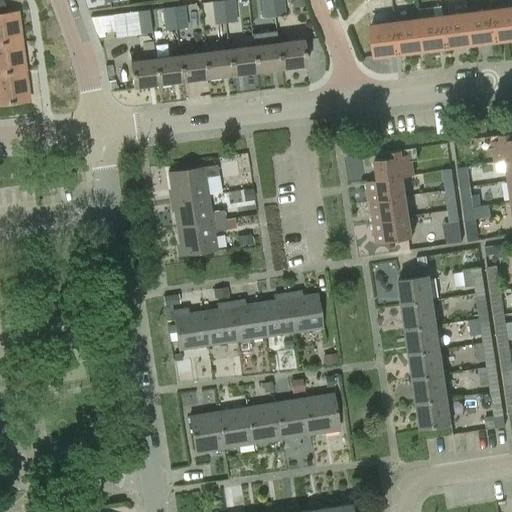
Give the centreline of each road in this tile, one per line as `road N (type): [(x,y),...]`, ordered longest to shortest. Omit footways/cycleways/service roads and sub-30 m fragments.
road 1 (residential): [(158,494),(114,206)]
road 2 (residential): [(103,133),(358,96)]
road 3 (residential): [(158,494),(10,442),(0,374)]
road 4 (residential): [(358,96),(511,77)]
road 5 (residential): [(402,511),(405,494),(428,476),(511,464)]
